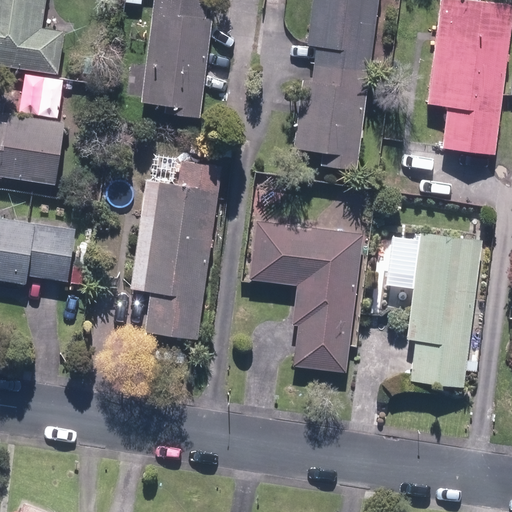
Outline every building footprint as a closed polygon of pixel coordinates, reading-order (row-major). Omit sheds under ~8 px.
[(0,0),(0,62),(59,72),(66,28),(44,25),(47,0),(0,0)] [(218,0),(153,0),(138,105),(201,115),(218,0)] [(381,0),(315,0),(311,45),(318,46),(314,81),(305,79),(295,162),(362,169),(381,0)] [(511,28),(511,2),(490,0),(438,0),(425,103),(448,106),(442,145),(496,152),(511,28)] [(0,172),(61,182),(70,120),(0,109),(0,172)] [(192,131),(191,150),(235,154),(237,135),(192,131)] [(147,328),(200,336),(224,166),(183,160),(180,182),(148,177),(133,287),(152,290),(147,328)] [(81,227),(0,215),(0,280),(72,290),(81,227)] [(366,232),(257,218),(248,279),(300,286),(295,323),(301,323),(295,364),(347,371),(366,232)] [(485,239),(420,230),(405,338),(417,339),(412,378),(465,386),(485,239)]
